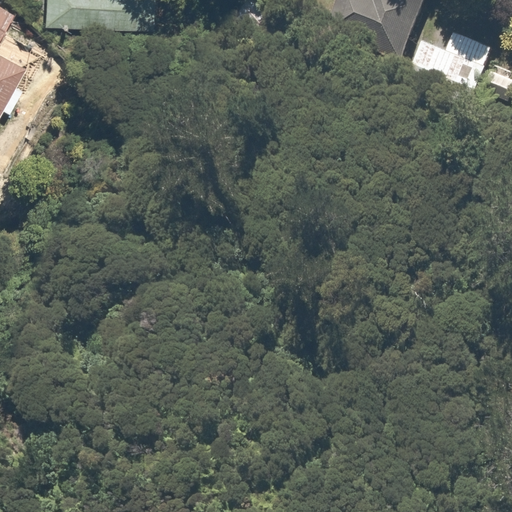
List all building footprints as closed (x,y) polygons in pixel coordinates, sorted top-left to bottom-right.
[(41,0),(40,26),(157,34),(158,0),(41,0)] [(246,0),(232,0),(218,27),(253,45),(270,13),(246,0)] [(407,69),(429,0),(332,0),(320,40),(407,69)] [(0,39),(15,14),(0,5),(0,39)] [(450,48),(423,42),(410,95),(474,110),(489,49),(452,40),(450,48)] [(0,107),(21,73),(0,60),(0,107)] [(0,197),(19,174),(0,158),(0,197)]
